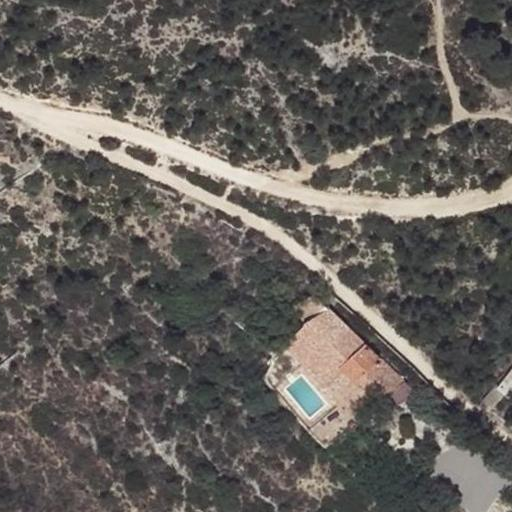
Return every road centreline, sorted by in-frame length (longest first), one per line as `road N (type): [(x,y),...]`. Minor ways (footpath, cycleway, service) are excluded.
road 1 (track): [(0,103),(289,241),(511,447)]
road 2 (track): [(54,124),(193,154),(288,205),(483,209),(511,190)]
